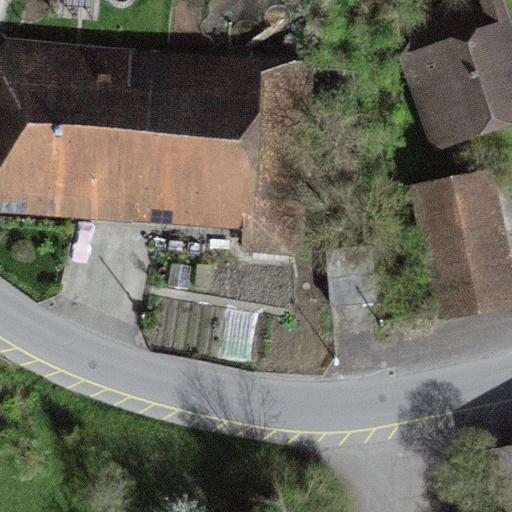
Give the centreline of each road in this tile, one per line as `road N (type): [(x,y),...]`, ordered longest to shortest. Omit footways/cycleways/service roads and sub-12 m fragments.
road 1 (secondary): [(0,317),(70,354),(161,386),(219,399),(342,404)]
road 2 (secondary): [(342,404),(511,375)]
